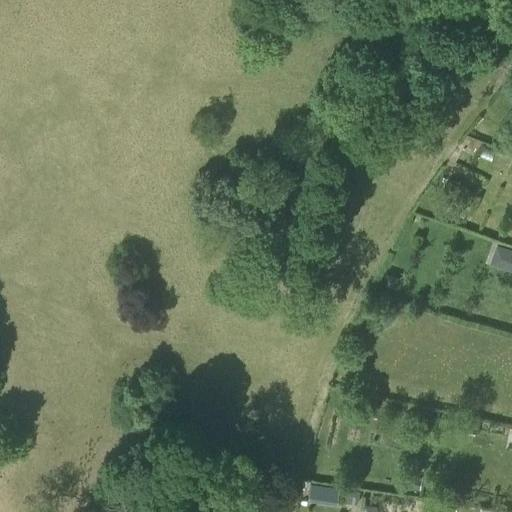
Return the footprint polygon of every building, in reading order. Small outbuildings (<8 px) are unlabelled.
[(448,177),(441,190),(468,204),(475,191),(448,177)] [(511,245),(498,241),(492,262),(511,268),(511,245)] [(409,488),(420,490),(422,478),(411,476),(409,488)] [(320,485),(310,483),(308,500),(317,501),(320,485)] [(359,502),(361,489),(348,487),(346,500),(359,502)]
